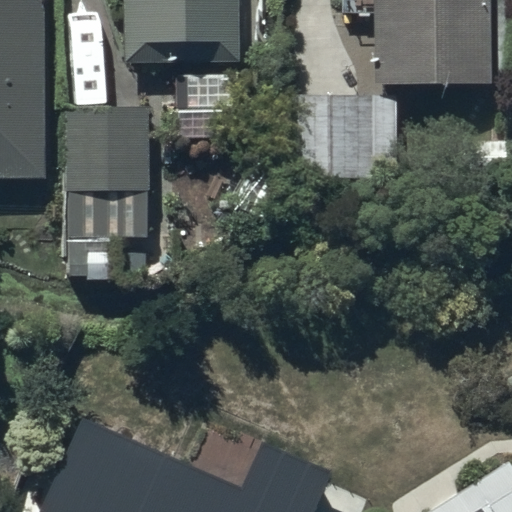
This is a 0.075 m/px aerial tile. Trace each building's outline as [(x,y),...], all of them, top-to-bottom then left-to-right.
[(0,0),(0,185),(40,186),(41,0),(0,0)] [(122,0),(123,67),(234,66),(233,0),(122,0)] [(487,80),(485,0),(359,0),(361,82),(487,80)] [(391,96),(277,98),(252,97),(252,168),(250,168),(248,169),(245,169),(243,170),(240,171),(238,172),(236,174),(234,175),(232,177),(231,179),(229,181),(228,183),(226,185),(225,187),(225,190),(224,192),(224,195),(224,197),(224,200),(224,203),(225,205),(225,207),(226,210),(227,212),(229,214),(230,216),(232,218),(234,220),(236,221),(238,223),(240,224),(243,225),(245,226),(248,226),(250,227),(253,227),(255,227),(258,226),(260,226),(263,225),(265,224),(267,223),(269,222),(272,220),(273,218),(275,216),(277,214),(278,212),(279,210),(280,208),(281,205),(282,203),(282,200),(282,198),(282,195),(282,192),(281,190),(281,186),(369,186),(369,177),(410,176),(409,124),(391,124),(391,96)] [(146,110),(60,111),(61,197),(68,197),(70,282),(85,282),(85,286),(118,285),(118,240),(148,239),(146,110)] [(504,140),(463,141),(464,175),(505,174),(504,140)] [(511,511),(511,477),(504,465),(430,511),(511,511)]
